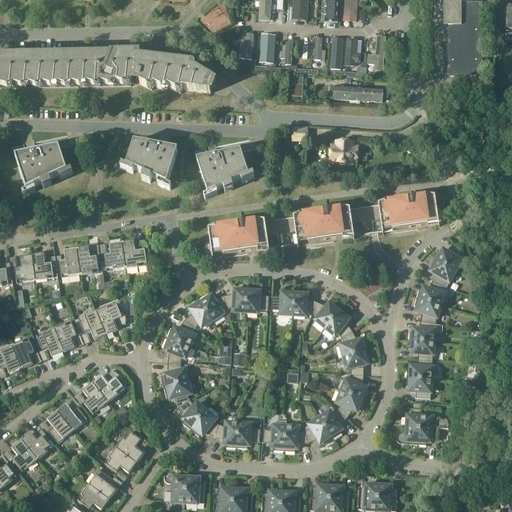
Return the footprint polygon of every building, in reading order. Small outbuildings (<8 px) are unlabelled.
[(447,27),(447,77),(483,77),(482,4),(461,4),(461,1),(460,1),(460,0),(452,0),(452,1),(444,1),(444,3),(444,15),(444,22),(448,22),(448,26),(447,26),(447,27)] [(511,6),(508,7),(507,10),(506,10),(505,10),(504,11),(504,12),(503,12),(503,13),(503,14),(503,15),(504,16),(505,17),(506,17),(507,17),(505,30),(511,30),(511,6)] [(0,56),(0,88),(131,87),(131,86),(131,84),(140,85),(141,82),(137,81),(138,75),(139,59),(140,55),(134,55),(134,54),(2,56),(0,56)] [(210,95),(211,93),(212,92),(212,91),(213,89),(214,87),(214,85),(215,83),(215,82),(195,70),(192,69),(193,66),(194,66),(149,60),(146,59),(146,60),(139,59),(138,75),(137,81),(141,82),(140,85),(152,91),(155,87),(166,93),(169,89),(181,94),(183,91),(210,95)] [(336,78),(346,78),(347,73),(336,73),(336,67),(327,67),(327,77),(336,78)] [(290,78),(289,97),(303,98),(304,79),(290,78)] [(335,88),(334,101),(382,104),(383,91),(335,88)] [(308,129),(293,129),(292,141),(307,142),(308,129)] [(135,139),(123,180),(164,193),(167,185),(169,181),(169,179),(207,191),(208,195),(212,205),(253,191),(241,153),(208,159),(197,162),(194,152),(186,154),(178,151),(167,149),(156,146),(154,145),(154,144),(153,144),(153,145),(135,139)] [(331,147),(330,158),(336,158),(335,164),(357,165),(358,154),(353,153),(353,143),(342,142),(342,147),(331,147)] [(5,150),(0,148),(0,178),(25,186),(26,191),(27,191),(30,200),(71,186),(67,173),(67,172),(59,148),(37,153),(16,157),(13,148),(5,150)] [(283,174),(284,165),(273,164),(272,172),(283,174)] [(205,250),(205,252),(205,254),(207,255),(208,257),(210,257),(212,257),(213,260),(213,257),(223,256),(241,253),(246,252),(258,251),(268,249),(269,252),(269,249),(297,245),(298,248),(298,245),(308,243),(326,241),(331,240),(333,240),(343,238),(353,237),(354,240),(354,237),(370,234),(377,233),(382,233),(383,236),(383,233),(390,231),(393,231),(411,228),(416,228),(428,226),(438,225),(439,228),(439,227),(439,225),(441,224),(442,223),(444,221),(444,219),(444,217),(444,215),(443,214),(441,212),(439,212),(437,212),(435,197),(428,197),(428,198),(413,201),(413,199),(408,200),(408,201),(406,202),(396,203),(385,205),(385,203),(378,206),(350,210),(343,209),(343,211),(328,213),(328,212),(323,212),(323,213),(321,214),(312,215),(303,216),(300,217),(300,216),(300,215),(293,218),(265,222),(258,221),(258,222),(258,223),(243,225),(243,224),(238,225),(238,226),(215,229),(215,228),(215,227),(208,230),(210,244),(208,245),(207,246),(205,248),(205,250)] [(134,243),(122,244),(125,270),(147,267),(145,256),(149,256),(150,256),(150,255),(149,254),(149,253),(149,252),(149,251),(149,250),(148,250),(148,249),(148,248),(147,248),(147,247),(147,246),(146,246),(146,245),(145,244),(144,243),(144,244),(138,245),(134,246),(134,243)] [(111,256),(104,257),(107,273),(125,270),(122,244),(110,246),(111,256)] [(447,253),(445,252),(443,251),(441,255),(438,253),(434,260),(455,273),(462,262),(458,260),(462,255),(450,248),(447,253)] [(89,249),(77,251),(80,276),(99,274),(98,264),(97,258),(90,259),(89,249)] [(61,257),(55,258),(57,272),(60,271),(62,279),(80,276),(77,251),(64,252),(65,260),(66,263),(62,263),(61,257)] [(44,255),(32,257),(35,282),(58,279),(57,272),(55,258),(48,259),(49,265),(45,266),(44,255)] [(21,269),(15,270),(17,285),(35,282),(32,257),(20,259),(21,269)] [(430,282),(432,283),(447,289),(449,284),(455,273),(434,260),(430,267),(433,269),(430,273),(434,275),(430,282)] [(0,271),(0,287),(9,286),(13,285),(12,277),(10,264),(3,265),(4,271),(0,272),(0,271)] [(419,292),(417,300),(441,307),(444,295),(447,289),(432,283),(430,289),(429,291),(426,290),(424,294),(419,292)] [(224,297),(227,310),(231,309),(233,309),(233,313),(246,314),(247,289),(237,288),(237,292),(235,291),(234,295),(224,297)] [(247,289),(246,314),(258,315),(258,310),(268,311),(269,298),(270,298),(259,297),(260,293),(258,293),(258,290),(247,289)] [(272,298),(271,311),(281,312),(281,316),(293,317),(295,292),(284,291),(284,295),(282,295),(282,298),(271,298),(272,298)] [(295,292),(293,317),(306,318),(306,314),(308,314),(312,316),(317,303),(316,303),(307,300),(307,296),(305,296),(305,293),(295,292)] [(208,296),(199,301),(212,322),(223,316),(228,315),(227,310),(224,297),(223,298),(214,301),(211,297),(210,298),(208,296)] [(23,300),(16,302),(16,303),(17,309),(17,310),(25,309),(23,300)] [(437,319),(441,307),(417,300),(414,308),(420,309),(419,314),(422,315),(421,317),(420,323),(436,325),(437,319)] [(185,321),(185,322),(195,330),(198,327),(200,326),(202,329),(212,322),(199,301),(190,307),(192,310),(190,311),(192,314),(185,321)] [(317,303),(312,316),(316,317),(318,319),(316,322),(325,330),(341,310),(333,304),(331,306),(329,305),(327,308),(318,304),(317,303)] [(482,303),(474,303),(474,313),(483,313),(482,303)] [(116,305),(96,313),(106,336),(117,332),(113,322),(117,321),(120,328),(125,326),(126,326),(126,325),(126,324),(126,323),(126,322),(126,321),(126,320),(126,319),(126,318),(126,317),(125,317),(125,316),(125,315),(125,314),(124,313),(124,312),(123,313),(120,314),(116,305)] [(341,310),(325,330),(335,338),(337,335),(339,336),(341,340),(353,333),(352,332),(346,324),(349,321),(347,320),(349,317),(341,310)] [(79,320),(75,322),(81,335),(84,334),(90,331),(94,341),(106,336),(96,313),(79,320)] [(71,323),(54,330),(63,354),(75,349),(71,339),(77,337),(81,335),(75,322),(74,319),(70,321),(71,323)] [(171,330),(167,340),(190,349),(191,347),(195,337),(191,336),(192,334),(195,330),(185,322),(184,322),(179,331),(175,329),(174,331),(171,330)] [(434,344),(435,332),(442,333),(442,327),(436,325),(420,323),(419,328),(419,330),(416,330),(415,335),(410,334),(409,342),(434,344)] [(54,330),(36,337),(42,351),(48,349),(52,358),(63,354),(54,330)] [(344,346),(341,347),(344,359),(368,353),(365,342),(362,343),(361,341),(358,342),(353,333),(341,340),(344,343),(344,346)] [(486,338),(479,336),(477,344),(485,345),(486,338)] [(35,354),(29,340),(12,347),(21,371),(32,366),(28,357),(35,354)] [(167,340),(163,349),(166,351),(166,352),(169,354),(168,364),(168,365),(181,365),(181,361),(182,359),(186,360),(190,349),(167,340)] [(433,363),(434,344),(409,342),(409,350),(414,351),(414,355),(418,355),(418,362),(433,363)] [(21,371),(12,347),(0,352),(0,368),(6,366),(10,375),(21,371)] [(368,353),(344,359),(347,371),(350,370),(351,372),(351,376),(364,377),(364,367),(368,366),(367,364),(370,363),(368,353)] [(234,360),(234,367),(245,368),(245,361),(246,356),(235,355),(234,360)] [(221,357),(220,365),(231,365),(231,358),(221,357)] [(246,360),(245,368),(257,369),(257,361),(246,360)] [(433,363),(418,362),(417,368),(413,368),(413,372),(407,372),(407,380),(431,382),(433,363)] [(271,364),(268,371),(273,373),(276,366),(271,364)] [(165,378),(161,379),(164,389),(188,383),(185,371),(181,372),(181,370),(181,365),(168,365),(168,375),(164,376),(165,378)] [(261,371),(257,379),(267,384),(271,375),(261,371)] [(93,384),(109,404),(125,391),(119,383),(121,381),(122,381),(121,379),(120,378),(119,376),(117,375),(116,374),(114,373),(112,373),(111,372),(111,373),(106,376),(111,382),(108,385),(102,377),(93,384)] [(301,373),(301,382),(308,383),(309,374),(301,373)] [(287,381),(287,385),(298,385),(299,375),(290,374),(288,374),(287,381)] [(346,381),(341,393),(365,402),(368,392),(365,391),(366,389),(362,388),(364,378),(364,377),(351,376),(350,379),(350,381),(349,383),(346,381)] [(430,401),(431,382),(407,380),(406,388),(412,388),(411,393),(415,393),(415,400),(430,401)] [(188,383),(164,389),(167,400),(170,399),(170,401),(174,400),(179,408),(179,409),(190,402),(188,398),(188,396),(191,395),(188,383)] [(93,416),(109,404),(93,384),(83,392),(89,400),(84,404),(93,416)] [(339,408),(337,411),(347,420),(347,419),(353,411),(357,413),(358,411),(361,412),(365,402),(341,393),(337,405),(340,406),(339,408)] [(190,402),(179,409),(180,410),(186,418),(183,421),(185,422),(183,425),(191,431),(207,412),(197,404),(195,407),(193,406),(190,402)] [(66,406),(57,413),(73,433),(87,421),(78,409),(73,414),(66,406)] [(123,407),(117,411),(122,417),(127,412),(123,407)] [(207,412),(191,431),(199,438),(201,436),(202,437),(205,434),(214,438),(215,439),(219,426),(216,425),(214,423),(216,420),(215,420),(219,415),(210,409),(207,413),(207,412)] [(402,446),(403,445),(418,447),(420,418),(421,410),(407,409),(407,418),(406,435),(401,435),(400,435),(399,436),(398,436),(397,437),(397,438),(396,439),(396,440),(396,441),(396,442),(397,442),(397,444),(398,444),(398,445),(399,445),(400,446),(401,446),(402,446)] [(330,413),(319,420),(333,441),(342,435),(340,432),(341,431),(339,428),(346,421),(347,420),(337,411),(334,415),(332,416),(330,413)] [(73,433),(57,413),(47,421),(54,429),(49,433),(58,445),(73,433)] [(420,418),(418,447),(426,447),(426,441),(438,442),(438,430),(448,430),(449,425),(449,424),(448,423),(448,422),(447,421),(446,420),(445,420),(444,420),(420,418)] [(309,431),(305,432),(308,445),(309,444),(318,441),(320,444),(322,443),(324,446),(333,441),(319,420),(309,426),(311,429),(309,431)] [(262,444),(272,445),(272,449),(274,449),(274,452),(285,453),(286,432),(286,428),(286,423),(274,422),(274,427),(268,427),(267,431),(263,431),(263,432),(263,444),(262,444)] [(219,426),(215,439),(225,442),(225,446),(227,446),(226,449),(237,450),(238,425),(226,424),(226,428),(223,428),(219,426)] [(238,425),(237,450),(247,450),(248,447),(250,447),(250,443),(260,444),(260,443),(260,432),(261,431),(251,430),(251,426),(238,425)] [(286,432),(285,453),(295,454),(295,450),(297,450),(297,446),(307,445),(308,445),(305,432),(301,433),(298,433),(299,429),(286,428),(286,432)] [(31,434),(21,442),(37,462),(52,450),(47,444),(50,441),(42,431),(37,435),(40,440),(37,442),(31,434)] [(141,436),(139,435),(139,436),(137,439),(129,433),(116,450),(136,465),(143,455),(135,449),(138,446),(144,451),(147,446),(148,446),(147,444),(146,442),(145,441),(145,440),(143,438),(142,437),(141,436)] [(37,462),(21,442),(12,450),(18,458),(13,462),(23,473),(37,462)] [(136,465),(116,450),(105,465),(117,474),(121,469),(129,475),(136,465)] [(103,463),(96,457),(93,461),(100,467),(103,463)] [(71,469),(68,465),(63,468),(66,473),(71,469)] [(0,487),(2,490),(16,478),(7,467),(2,471),(0,468),(0,487)] [(109,502),(116,492),(108,486),(112,480),(100,471),(89,487),(109,502)] [(165,493),(164,504),(173,504),(172,511),(184,511),(185,504),(187,476),(170,475),(168,475),(167,476),(165,477),(165,479),(164,480),(165,482),(166,484),(167,485),(169,485),(174,485),(173,491),(173,493),(165,493)] [(187,476),(185,504),(204,506),(206,483),(195,482),(195,477),(187,476)] [(358,511),(375,511),(377,511),(379,484),(371,483),(370,489),(359,488),(358,511)] [(379,484),(377,511),(396,511),(397,505),(398,504),(397,502),(398,491),(386,490),(387,484),(379,484)] [(328,511),(331,485),(323,485),(322,490),(311,490),(309,511),(328,511)] [(331,485),(328,511),(348,511),(349,492),(338,491),(339,486),(331,485)] [(109,502),(89,487),(77,502),(89,511),(93,505),(101,511),(109,502)] [(232,511),(234,488),(226,487),(226,493),(215,492),(213,511),(232,511)] [(40,488),(34,493),(37,497),(43,492),(40,488)] [(234,488),(232,511),(251,511),(253,495),(242,494),(242,488),(234,488)] [(280,511),(282,491),(274,490),(274,496),(263,495),(261,511),(280,511)] [(300,511),(301,498),(290,497),(290,491),(282,491),(280,511),(300,511)] [(48,498),(43,495),(35,502),(42,507),(48,498)]
